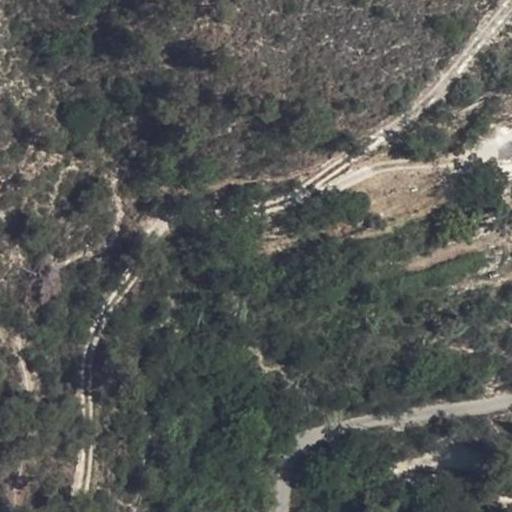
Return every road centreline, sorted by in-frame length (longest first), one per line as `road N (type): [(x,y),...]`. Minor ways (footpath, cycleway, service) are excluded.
road 1 (track): [(73,511),(85,485),(90,342),(161,226),(242,207)]
road 2 (track): [(242,207),(294,195),(455,75),(511,16)]
road 3 (unclassified): [(511,401),(355,422),(312,436),(283,470),(282,511)]
road 4 (track): [(242,207),(276,209),(410,164),(511,155)]
